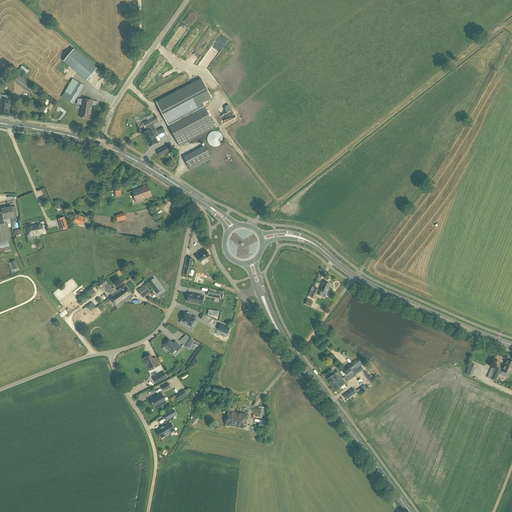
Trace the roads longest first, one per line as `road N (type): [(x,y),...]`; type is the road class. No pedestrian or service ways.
road 1 (track): [(251,226),(511,22)]
road 2 (track): [(359,271),(430,178),(511,40)]
road 3 (tertiary): [(511,345),(373,286),(318,247)]
road 4 (primary): [(410,511),(284,341)]
road 5 (unclassified): [(108,352),(145,340),(164,322),(203,203)]
road 6 (unclassified): [(147,511),(156,450),(108,352)]
road 7 (unclassified): [(99,144),(118,97),(186,0)]
